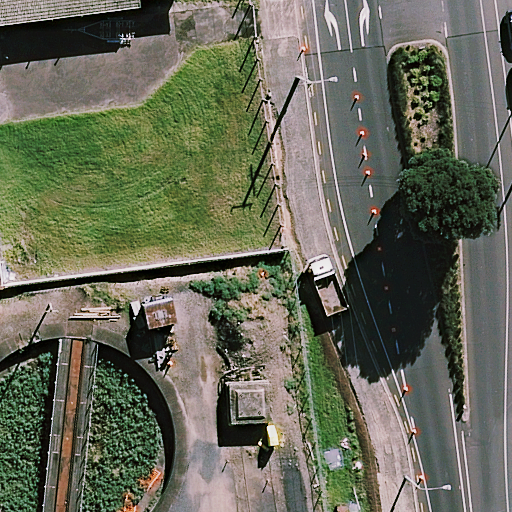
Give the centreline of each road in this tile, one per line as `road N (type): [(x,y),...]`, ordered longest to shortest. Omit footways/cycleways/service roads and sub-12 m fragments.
road 1 (secondary): [(463,511),(381,202),(346,0)]
road 2 (secondary): [(462,0),(490,300),(478,511)]
